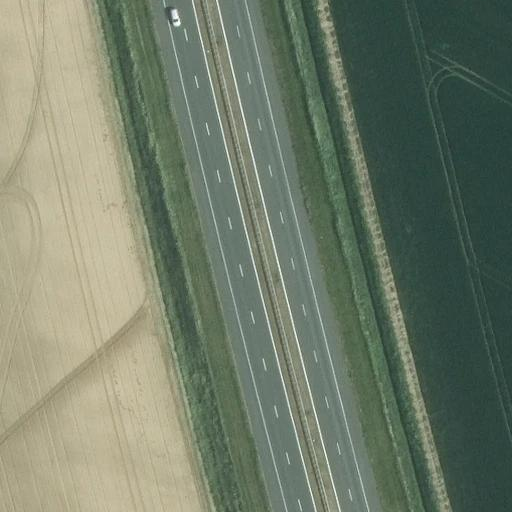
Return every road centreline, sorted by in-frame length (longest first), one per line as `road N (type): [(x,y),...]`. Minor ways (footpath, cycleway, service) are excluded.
road 1 (motorway): [(177,0),(300,511)]
road 2 (motorway): [(353,511),(230,0)]
